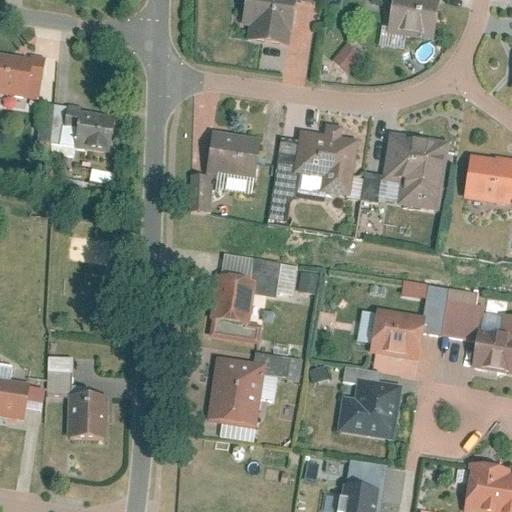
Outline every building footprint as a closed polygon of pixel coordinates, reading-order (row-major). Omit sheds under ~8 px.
[(248,28),(246,40),(287,46),(294,0),(244,0),(240,26),(248,28)] [(390,0),(386,35),(433,41),(438,0),(390,0)] [(346,44),(333,61),(348,73),(362,56),(346,44)] [(0,54),(0,96),(38,103),(45,62),(0,54)] [(79,113),(74,149),(109,154),(114,117),(79,113)] [(293,172),(322,177),(319,193),(349,198),(358,140),(342,137),(344,128),(324,125),(322,134),(299,130),(293,172)] [(381,178),(400,182),(396,206),(437,213),(449,142),(389,132),(381,178)] [(209,133),(203,175),(254,181),(259,140),(209,133)] [(509,201),(511,201),(511,160),(468,155),(462,200),(508,206),(509,201)] [(207,318),(249,325),(256,283),(214,276),(207,318)] [(375,310),(368,354),(418,362),(425,318),(375,310)] [(511,335),(477,330),(471,371),(511,376),(511,335)] [(67,396),(86,397),(86,387),(72,386),(73,357),(47,357),(46,396),(67,396)] [(202,425),(257,434),(267,372),(212,363),(202,425)] [(0,415),(23,419),(28,384),(0,380),(0,415)] [(341,394),(335,434),(393,442),(401,386),(358,380),(355,396),(341,394)] [(67,396),(66,439),(106,440),(106,397),(86,397),(67,396)] [(468,465),(461,511),(511,511),(511,474),(508,474),(509,470),(468,465)] [(376,511),(379,494),(342,488),(338,511),(376,511)]
